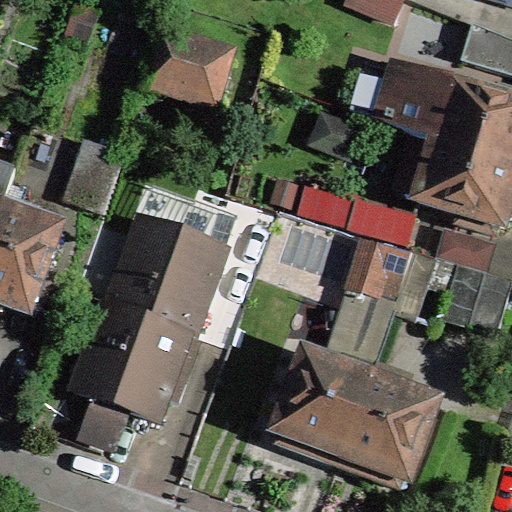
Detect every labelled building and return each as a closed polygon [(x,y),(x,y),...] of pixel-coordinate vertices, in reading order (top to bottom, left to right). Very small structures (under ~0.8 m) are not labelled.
[(404,0),(349,0),(347,6),(394,26),(404,0)] [(511,42),(474,26),(462,63),(511,78),(511,42)] [(234,55),(163,33),(145,89),(216,111),(234,55)] [(438,145),(511,167),(511,94),(499,91),(496,101),(401,72),(383,129),(438,145)] [(112,154),(85,145),(64,201),(104,216),(121,169),(108,164),(112,154)] [(503,227),(511,195),(511,167),(438,145),(420,203),(461,215),(458,225),(494,236),(498,225),(503,227)] [(0,214),(1,210),(15,172),(0,166),(0,214)] [(350,229),(358,206),(307,190),(300,214),(350,229)] [(414,221),(358,204),(358,206),(350,229),(350,232),(406,248),(414,221)] [(0,214),(0,304),(30,315),(32,308),(40,311),(52,276),(42,272),(57,230),(1,210),(0,214)] [(109,307),(191,337),(195,338),(226,252),(141,220),(109,307)] [(412,258),(365,243),(349,290),(381,301),(385,289),(401,294),(412,258)] [(511,284),(459,267),(441,322),(496,339),(511,288),(511,284)] [(72,393),(158,424),(191,337),(109,307),(104,305),(72,393)] [(369,380),(303,355),(275,432),(280,434),(276,446),(313,460),(317,448),(341,456),(369,380)] [(437,404),(369,380),(341,456),(364,465),(360,476),(396,489),(400,478),(409,481),(437,404)]
